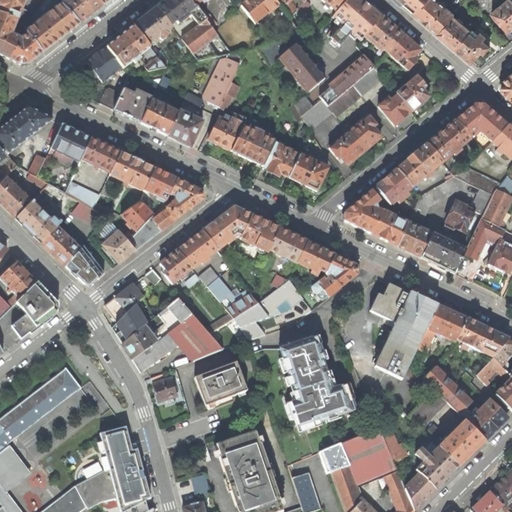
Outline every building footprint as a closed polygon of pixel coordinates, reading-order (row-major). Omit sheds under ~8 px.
[(1,0),(2,0),(0,4),(0,13),(16,20),(24,0),(1,0)] [(66,0),(61,5),(79,24),(90,15),(103,6),(98,0),(66,0)] [(203,17),(195,7),(194,7),(188,0),(166,0),(167,0),(156,8),(170,26),(176,22),(177,24),(182,20),(183,21),(188,17),(185,13),(188,12),(199,25),(181,40),(198,61),(222,56),(225,55),(231,54),(218,36),(214,31),(203,17)] [(254,24),(279,5),(275,0),(248,0),(240,6),(254,24)] [(275,0),(279,5),(290,19),(294,14),(306,0),(275,0)] [(310,4),(306,0),(294,14),(298,17),(310,4)] [(321,0),(335,12),(345,0),(321,0)] [(363,2),(361,0),(346,0),(332,17),(338,22),(326,35),(337,45),(339,46),(348,36),(351,33),(356,38),(360,42),(364,37),(365,37),(382,17),(378,15),(371,8),(369,10),(362,3),(363,2)] [(399,0),(415,13),(426,0),(399,0)] [(454,14),(437,0),(426,0),(415,13),(426,23),(437,33),(452,16),(454,14)] [(511,28),(511,2),(510,0),(506,0),(492,13),(497,19),(496,19),(501,25),(501,24),(508,32),(511,28)] [(366,4),(363,2),(362,3),(369,10),(371,8),(366,4)] [(26,33),(28,35),(42,53),(58,40),(79,24),(61,5),(26,33)] [(170,26),(156,8),(144,18),(133,27),(148,46),(159,38),(161,40),(168,35),(166,32),(172,28),(170,26)] [(22,67),(23,67),(42,53),(28,35),(21,40),(11,35),(12,31),(13,30),(16,20),(0,13),(0,55),(3,58),(22,67)] [(208,13),(203,17),(214,31),(219,26),(208,13)] [(470,31),(452,16),(437,33),(446,41),(455,48),(469,32),(470,31)] [(393,27),(382,17),(365,37),(382,52),(384,50),(388,54),(403,36),(393,27)] [(165,68),(148,46),(133,27),(119,38),(106,47),(122,68),(123,69),(132,61),(134,64),(140,59),(138,57),(143,53),(150,63),(144,68),(148,72),(165,68)] [(475,37),(469,32),(455,48),(471,62),(481,51),(483,53),(487,49),(490,45),(483,39),(485,37),(480,32),(475,37)] [(280,59),(308,93),(325,79),(312,62),(310,61),(297,44),(298,44),(293,36),(257,48),(269,68),(275,63),(277,66),(279,64),(276,62),(280,59)] [(410,43),(403,36),(388,54),(408,71),(416,61),(413,58),(420,51),(410,43)] [(121,69),(122,68),(106,47),(95,56),(86,63),(92,71),(89,73),(93,78),(96,76),(102,83),(118,71),(121,69)] [(212,105),(219,108),(225,94),(231,83),(246,51),(231,54),(225,55),(223,68),(218,65),(211,80),(216,82),(207,102),(212,105)] [(319,98),(321,100),(327,107),(352,86),(373,68),(363,56),(342,75),(329,86),(331,88),(319,98)] [(377,64),(373,68),(379,74),(383,70),(377,64)] [(166,68),(165,68),(148,72),(131,76),(130,81),(140,83),(162,78),(166,68)] [(382,78),(379,74),(373,68),(352,86),(361,96),(382,78)] [(511,98),(511,73),(511,75),(510,74),(502,81),(502,83),(502,90),(510,97),(510,96),(511,98)] [(426,87),(417,77),(395,94),(397,96),(410,113),(420,105),(429,98),(422,90),(426,87)] [(204,95),(207,102),(216,82),(211,80),(204,95)] [(231,83),(225,94),(231,97),(234,99),(239,87),(231,83)] [(335,117),(361,96),(352,86),(327,107),(331,112),(335,117)] [(113,110),(120,95),(109,89),(106,90),(99,104),(113,110)] [(122,90),(120,95),(113,110),(122,115),(125,117),(131,119),(140,123),(151,101),(151,99),(135,92),(133,95),(122,90)] [(156,90),(152,98),(158,101),(162,93),(156,90)] [(188,93),(183,102),(199,109),(203,100),(188,93)] [(231,97),(225,94),(219,108),(224,111),(231,97)] [(403,119),(410,113),(397,96),(391,101),(388,98),(377,107),(394,127),(403,119)] [(310,130),(331,112),(327,107),(321,100),(312,107),(304,97),(294,105),(310,130)] [(159,105),(151,101),(140,123),(149,128),(155,131),(158,133),(158,132),(167,136),(178,114),(169,110),(170,108),(160,103),(159,105)] [(479,131),(491,142),(506,126),(492,114),(482,106),(474,105),(455,121),(470,139),(479,131)] [(0,145),(7,155),(52,120),(28,108),(17,117),(10,122),(0,129),(0,145)] [(179,111),(178,114),(167,136),(178,141),(190,147),(202,122),(179,111)] [(219,118),(207,141),(216,145),(231,152),(242,129),(229,123),(231,119),(224,116),(222,120),(219,118)] [(376,126),(367,116),(348,132),(364,151),(373,144),(380,137),(374,129),(376,126)] [(459,148),(470,139),(455,121),(441,133),(427,145),(441,162),(452,154),(453,156),(460,150),(459,148)] [(79,162),(81,160),(91,139),(81,134),(62,125),(48,153),(59,158),(58,159),(59,162),(66,165),(69,165),(72,159),(79,162)] [(503,153),(511,161),(511,131),(506,126),(491,142),(496,147),(494,149),(496,150),(495,151),(500,156),(503,153)] [(243,127),(242,129),(231,152),(245,159),(262,167),(274,143),(274,142),(267,139),(268,137),(261,133),(260,135),(256,134),(257,131),(251,128),(250,130),(243,127)] [(355,158),(364,151),(348,132),(329,148),(338,159),(341,157),(348,165),(355,158)] [(81,160),(110,174),(120,153),(104,145),(91,139),(81,160)] [(299,156),(274,143),(262,167),(273,172),(279,175),(279,174),(288,178),(299,156)] [(17,166),(7,155),(0,145),(0,165),(3,170),(1,172),(0,172),(0,171),(0,183),(6,177),(17,166)] [(429,172),(441,162),(427,145),(410,159),(397,170),(411,188),(422,178),(424,180),(431,175),(429,172)] [(143,192),(144,189),(154,169),(136,160),(120,153),(110,174),(109,175),(143,192)] [(36,178),(45,159),(37,155),(28,173),(36,178)] [(327,169),(299,156),(288,178),(301,185),(317,192),(327,169)] [(457,166),(450,172),(454,177),(461,171),(457,166)] [(461,171),(454,177),(466,183),(479,189),(492,196),(496,190),(500,184),(465,167),(461,171)] [(167,200),(169,194),(177,180),(164,174),(154,169),(144,189),(167,200)] [(48,185),(36,178),(28,173),(23,170),(18,175),(24,180),(23,181),(38,195),(45,188),(48,185)] [(396,200),(406,192),(411,188),(397,170),(389,176),(387,178),(382,181),(383,182),(375,188),(390,206),(396,200)] [(441,179),(445,182),(454,177),(450,172),(441,179)] [(500,184),(496,190),(502,193),(508,196),(511,187),(511,181),(506,176),(500,184)] [(32,201),(6,177),(0,183),(0,204),(2,207),(15,219),(32,201)] [(445,182),(428,192),(434,203),(463,187),(466,183),(454,177),(445,182)] [(135,250),(136,251),(146,243),(203,199),(202,192),(193,188),(177,180),(169,194),(174,197),(175,200),(171,203),(172,204),(166,208),(163,204),(152,216),(139,201),(138,203),(121,215),(128,222),(126,224),(130,229),(132,227),(137,232),(132,237),(127,242),(135,250)] [(70,182),(64,194),(93,210),(96,204),(99,196),(70,182)] [(64,194),(48,185),(45,188),(55,194),(50,200),(57,204),(56,205),(70,213),(80,203),(64,194)] [(104,186),(99,196),(97,200),(105,204),(112,189),(104,186)] [(471,210),(482,216),(492,196),(479,189),(469,209),(471,210)] [(482,216),(480,219),(503,230),(506,224),(499,221),(511,198),(508,196),(502,193),(496,190),(492,196),(482,216)] [(374,205),(379,200),(372,191),(344,214),(344,222),(357,228),(371,234),(381,213),(375,210),(373,208),(375,206),(374,205)] [(409,195),(406,192),(396,200),(399,204),(409,195)] [(409,219),(421,225),(430,206),(434,203),(428,192),(419,197),(409,219)] [(51,220),(32,201),(15,219),(28,232),(41,243),(56,227),(59,225),(52,218),(51,220)] [(80,203),(70,213),(97,228),(106,218),(93,210),(80,203)] [(469,214),(471,210),(469,209),(455,203),(444,226),(448,228),(452,230),(453,229),(464,233),(469,222),(472,222),(474,219),(472,216),(469,214)] [(118,217),(96,204),(93,210),(106,218),(110,222),(118,217)] [(236,236),(240,238),(251,216),(234,207),(214,222),(202,232),(216,250),(226,243),(228,244),(234,239),(233,237),(236,236)] [(382,211),(381,213),(371,234),(385,241),(396,247),(407,223),(382,211)] [(267,253),(268,250),(279,229),(264,222),(251,216),(240,238),(240,239),(267,253)] [(488,233),(501,238),(505,231),(503,230),(480,219),(465,251),(464,254),(469,257),(475,259),(475,260),(488,233)] [(103,245),(119,264),(125,258),(135,250),(127,242),(123,237),(110,222),(101,232),(108,240),(103,245)] [(60,223),(59,225),(56,227),(61,232),(66,228),(60,223)] [(431,235),(407,223),(396,247),(409,253),(420,258),(431,235)] [(61,232),(56,227),(41,243),(51,254),(66,268),(80,250),(61,232)] [(297,264),(297,263),(307,242),(292,235),(279,229),(268,250),(297,264)] [(208,257),(216,250),(202,232),(187,243),(177,251),(192,269),(200,263),(202,265),(209,259),(208,257)] [(126,234),(123,237),(127,242),(132,237),(129,233),(126,234)] [(465,251),(431,235),(420,258),(435,265),(454,274),(464,254),(465,251)] [(511,264),(511,243),(511,244),(511,246),(499,240),(487,265),(496,270),(497,268),(502,270),(508,273),(511,264)] [(324,275),(325,275),(334,255),(319,248),(307,242),(297,263),(311,270),(310,273),(317,276),(320,271),(325,273),(324,275)] [(80,250),(66,268),(71,272),(78,278),(77,278),(80,280),(84,284),(89,283),(91,285),(97,279),(98,280),(104,274),(83,247),(80,250)] [(171,285),(192,269),(177,251),(166,259),(159,264),(163,270),(161,272),(171,285)] [(327,296),(328,297),(357,274),(356,266),(346,261),(334,255),(325,275),(326,276),(323,279),(322,280),(319,281),(311,288),(320,300),(322,300),(327,296)] [(0,317),(15,303),(37,282),(25,269),(17,261),(0,277),(0,279),(10,290),(7,293),(9,294),(11,292),(15,296),(6,304),(0,297),(0,317)] [(210,268),(199,277),(207,287),(218,278),(210,268)] [(152,270),(145,275),(154,286),(161,280),(152,270)] [(199,281),(195,276),(184,284),(188,289),(199,281)] [(230,293),(218,278),(207,287),(219,302),(230,293)] [(261,302),(272,317),(281,314),(276,308),(287,300),(292,308),(303,299),(289,280),(261,302)] [(11,326),(21,339),(29,333),(57,311),(58,304),(37,282),(15,303),(25,315),(11,326)] [(370,311),(395,324),(408,296),(402,294),(403,292),(388,284),(382,297),(377,295),(370,311)] [(142,298),(132,285),(104,307),(110,315),(116,323),(135,305),(142,298)] [(237,302),(225,309),(229,314),(233,319),(258,304),(247,291),(234,298),(237,302)] [(401,380),(416,349),(438,305),(424,299),(410,292),(408,296),(395,324),(374,367),(401,380)] [(188,310),(193,305),(183,294),(178,299),(188,310)] [(151,335),(144,326),(121,344),(127,353),(132,360),(192,316),(177,299),(157,315),(165,324),(151,335)] [(258,304),(233,319),(250,341),(265,335),(256,322),(268,318),(258,304)] [(146,324),(135,305),(116,323),(111,328),(116,335),(121,344),(144,326),(146,324)] [(446,338),(455,342),(466,319),(454,313),(438,305),(416,349),(423,353),(428,343),(429,344),(434,346),(437,339),(444,343),(446,338)] [(209,334),(233,319),(229,314),(205,330),(209,334)] [(222,350),(192,316),(132,360),(136,367),(140,373),(179,346),(193,362),(222,350)] [(469,347),(493,358),(509,340),(487,329),(466,319),(455,342),(456,340),(466,345),(465,349),(467,350),(469,347)] [(339,416),(356,410),(352,399),(351,400),(346,384),(331,389),(326,373),(322,362),(324,361),(316,337),(279,349),(296,401),(290,403),(299,432),(314,427),(313,424),(320,422),(319,421),(339,414),(339,416)] [(493,358),(492,359),(501,367),(511,354),(511,341),(509,340),(493,358)] [(495,395),(511,411),(511,378),(508,375),(501,367),(492,359),(476,376),(483,383),(496,370),(508,382),(495,395)] [(236,363),(194,378),(199,392),(205,406),(246,391),(236,363)] [(435,367),(423,379),(432,389),(446,402),(458,414),(470,402),(435,367)] [(80,389),(81,388),(65,368),(64,369),(65,369),(0,418),(0,452),(8,446),(6,444),(79,388),(80,389)] [(163,374),(151,378),(155,392),(159,402),(176,396),(171,379),(165,381),(163,374)] [(432,389),(406,415),(419,429),(446,402),(432,389)] [(474,416),(467,423),(484,440),(494,430),(507,417),(490,400),(478,412),(475,409),(471,412),(474,416)] [(467,423),(464,421),(438,447),(458,467),(470,455),(484,440),(467,423)] [(120,511),(148,511),(153,510),(153,508),(148,511),(145,499),(149,498),(149,499),(150,498),(145,477),(143,477),(142,471),(143,471),(138,454),(137,449),(136,449),(136,450),(132,451),(125,427),(99,434),(109,468),(75,486),(86,507),(87,510),(101,502),(117,498),(120,511)] [(378,428),(340,444),(349,466),(357,486),(383,475),(396,470),(393,463),(381,435),(378,428)] [(389,431),(381,435),(393,463),(401,459),(389,431)] [(254,432),(216,445),(220,457),(219,457),(228,486),(236,511),(281,511),(278,501),(279,500),(260,443),(258,444),(254,432)] [(323,464),(326,474),(349,466),(340,444),(319,453),(323,464)] [(0,504),(2,507),(3,506),(7,511),(21,511),(7,492),(31,474),(9,445),(8,446),(19,460),(18,461),(21,463),(0,479),(0,504)] [(18,461),(19,460),(8,446),(0,452),(0,479),(11,471),(21,463),(18,461)] [(419,475),(404,489),(413,511),(448,477),(458,467),(438,447),(428,458),(420,449),(414,454),(423,463),(415,471),(419,475)] [(330,473),(344,511),(350,511),(363,506),(357,486),(349,466),(326,474),(327,474),(330,473)] [(501,480),(491,491),(510,511),(511,511),(511,469),(511,470),(501,480)] [(404,489),(396,470),(383,475),(398,511),(397,511),(413,511),(404,489)] [(292,479),(301,508),(302,511),(312,511),(320,509),(309,474),(292,479)] [(210,495),(205,475),(191,478),(196,498),(210,495)] [(86,508),(86,507),(75,486),(74,487),(64,495),(64,496),(43,511),(42,511),(79,511),(85,507),(86,508)] [(510,511),(491,491),(481,500),(470,510),(471,511),(496,511),(500,508),(504,511),(510,511)] [(191,506),(182,508),(183,511),(204,511),(202,503),(198,504),(197,504),(191,505),(191,506)]
